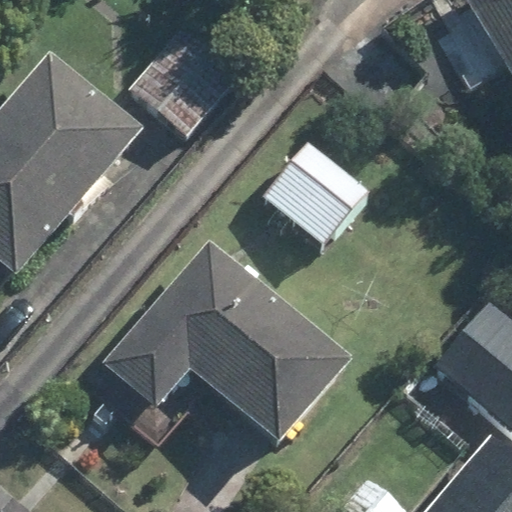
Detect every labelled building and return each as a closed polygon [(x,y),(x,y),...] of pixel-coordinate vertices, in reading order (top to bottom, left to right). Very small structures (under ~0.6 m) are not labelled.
[(511,0),(479,0),(478,1),(511,54),(511,0)] [(145,96),(202,144),(257,78),(198,31),(145,96)] [(0,303),(11,314),(139,167),(45,85),(0,136),(0,303)] [(280,206),(342,256),(385,202),(323,152),(280,206)] [(210,379),(306,458),(374,375),(225,252),(124,376),(177,419),(210,379)] [(511,454),(511,348),(476,319),(424,383),(511,454)] [(511,511),(511,486),(477,456),(430,511),(511,511)] [(372,511),(411,511),(388,493),(372,511)]
